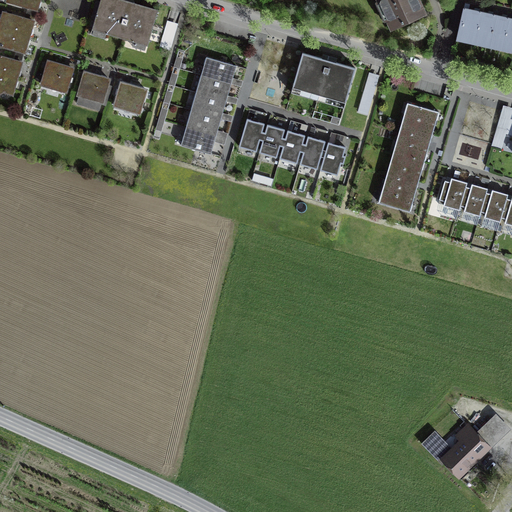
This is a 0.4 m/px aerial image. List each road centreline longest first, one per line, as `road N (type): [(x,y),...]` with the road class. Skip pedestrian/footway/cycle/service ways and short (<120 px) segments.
road 1 (residential): [(191,0),(511,93)]
road 2 (tertiary): [(210,511),(0,413)]
